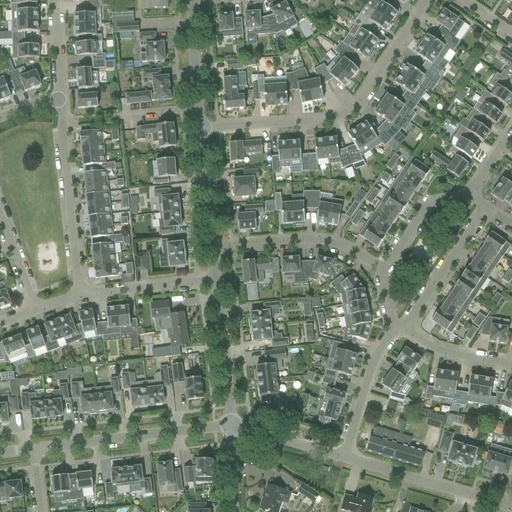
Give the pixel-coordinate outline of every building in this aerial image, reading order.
[(168,8),(167,0),(140,0),(141,9),(158,9),(168,8)] [(386,6),(389,1),(388,0),(375,0),(373,3),(378,7),(375,12),(391,22),(397,13),(386,6)] [(266,17),(271,34),(277,34),(282,31),(282,33),(297,25),(285,3),(271,11),(273,15),(266,17)] [(19,4),(11,4),(11,22),(37,21),(37,10),(27,10),(24,10),(23,4),(19,4)] [(84,14),(74,14),(75,26),(95,25),(101,24),(100,13),(100,7),(87,8),(87,14),(84,14)] [(460,42),(454,38),(464,24),(444,10),(436,23),(441,26),(436,34),(437,34),(442,37),(451,43),(456,47),(460,42)] [(271,34),(266,17),(260,19),(259,12),(245,13),(245,23),(246,36),(271,34)] [(390,25),(391,22),(375,12),(372,16),(367,13),(364,17),(359,14),(356,19),(371,29),(374,24),(385,32),(387,29),(388,30),(391,26),(390,25)] [(242,36),(242,29),(241,19),(232,19),(232,14),(218,15),(220,32),(220,38),(242,36)] [(368,34),(371,29),(356,19),(353,24),(354,25),(348,34),(355,39),(372,50),(378,41),(368,34)] [(138,23),(133,23),(133,20),(117,21),(117,33),(119,33),(131,32),(139,32),(138,23)] [(37,21),(11,22),(12,40),(25,39),(25,33),(28,33),(28,32),(38,32),(37,21)] [(95,36),(95,25),(75,26),(75,27),(74,27),(73,27),(74,35),(75,35),(75,37),(85,36),(88,36),(89,42),(89,43),(96,42),(101,42),(102,42),(101,35),(95,36)] [(155,33),(139,34),(140,43),(140,47),(146,46),(146,53),(140,53),(141,63),(165,61),(164,43),(155,44),(155,42),(155,33)] [(442,37),(438,43),(427,35),(426,37),(425,36),(420,42),(422,43),(421,44),(443,59),(449,50),(452,53),(456,47),(451,43),(442,37)] [(25,45),(25,39),(12,40),(13,59),(39,58),(39,52),(40,52),(40,47),(38,47),(38,45),(25,45)] [(371,52),(372,50),(355,39),(349,48),(341,42),(337,47),(352,57),(355,52),(366,59),(367,58),(369,59),(373,53),(371,52)] [(89,42),(75,43),(76,49),(74,49),(75,55),(76,55),(76,57),(91,56),(92,62),(105,62),(104,54),(102,54),(101,42),(96,42),(89,43),(89,42)] [(426,61),(422,67),(436,77),(440,79),(444,74),(436,68),(443,59),(421,44),(415,54),(426,61)] [(348,62),(352,57),(337,47),(334,52),(339,55),(332,63),(351,79),(358,71),(348,62)] [(504,70),(500,76),(510,83),(511,80),(511,56),(503,50),(498,57),(510,64),(505,71),(504,70)] [(10,60),(6,62),(10,70),(14,68),(10,60)] [(244,70),(243,60),(226,61),(227,71),(244,70)] [(323,65),(318,68),(327,83),(334,79),(344,88),(346,85),(347,86),(351,82),(349,81),(351,79),(332,63),(328,67),(326,68),(323,65)] [(422,67),(418,73),(407,65),(401,74),(426,91),(427,89),(425,88),(430,81),(432,82),(436,77),(422,67)] [(23,68),(9,73),(12,82),(15,90),(23,87),(25,92),(35,88),(35,90),(40,88),(39,86),(41,86),(36,71),(26,75),(23,68)] [(320,86),(327,83),(318,68),(313,70),(319,80),(308,82),(312,102),(323,100),(320,86)] [(79,90),(79,89),(92,88),(96,88),(96,87),(98,87),(97,72),(91,73),(90,69),(77,70),(79,90)] [(312,102),(308,82),(307,77),(304,69),(291,74),(292,91),(298,91),(301,104),(312,102)] [(6,85),(12,82),(9,73),(8,70),(1,73),(3,78),(0,79),(0,101),(4,100),(5,101),(10,99),(9,98),(11,97),(6,85)] [(170,90),(168,77),(160,77),(159,70),(143,72),(143,79),(148,79),(148,82),(152,82),(154,95),(150,95),(150,93),(126,95),(127,104),(151,102),(151,101),(154,101),(154,102),(159,101),(159,103),(166,102),(166,100),(171,100),(170,96),(172,96),(171,90),(170,90)] [(223,79),(225,97),(225,98),(237,97),(236,92),(243,92),(243,87),(246,87),(245,79),(239,74),(235,74),(235,78),(223,79)] [(286,92),(292,91),(291,74),(285,74),(285,78),(274,78),(276,106),(287,105),(286,92)] [(420,101),(418,99),(422,92),(424,93),(426,91),(401,74),(394,83),(406,91),(402,97),(416,106),(420,101)] [(511,95),(505,91),(510,83),(500,76),(497,74),(489,85),(495,89),(490,95),(499,101),(498,101),(507,107),(511,98),(511,95)] [(263,76),(257,76),(258,84),(259,94),(264,93),(265,100),(265,107),(266,107),(266,108),(276,107),(276,106),(274,78),(263,79),(263,76)] [(98,107),(96,88),(92,88),(79,89),(79,90),(79,95),(77,96),(78,109),(98,107)] [(493,109),(498,101),(499,101),(490,95),(485,91),(473,109),(479,113),(478,113),(487,118),(487,119),(495,124),(501,114),(493,109)] [(244,96),(243,92),(236,92),(237,97),(225,98),(225,97),(224,97),(225,110),(245,108),(244,96)] [(416,106),(402,97),(398,102),(387,95),(380,104),(402,119),(409,110),(412,112),(416,106)] [(402,119),(380,104),(380,105),(378,104),(374,110),(376,111),(374,113),(386,121),(380,127),(392,139),(399,132),(396,129),(402,119)] [(481,126),(487,119),(487,118),(478,113),(479,113),(473,109),(465,120),(471,124),(467,130),(475,136),(483,142),(490,132),(481,126)] [(366,122),(357,128),(371,150),(381,144),(384,147),(392,139),(380,127),(373,133),(366,122)] [(159,148),(166,148),(176,147),(173,124),(136,128),(137,141),(145,140),(145,135),(152,134),(153,143),(158,142),(159,148)] [(469,144),(475,136),(467,130),(461,126),(453,138),(459,142),(455,148),(463,154),(471,159),(478,149),(469,144)] [(371,150),(357,128),(347,134),(355,145),(346,148),(352,165),(362,161),(361,157),(371,150)] [(79,133),(81,144),(103,142),(101,131),(79,133)] [(346,148),(338,151),(336,138),(325,139),(327,160),(328,165),(340,163),(342,168),(352,165),(346,148)] [(327,160),(325,139),(314,141),(315,154),(307,155),(309,172),(317,171),(316,161),(327,160)] [(307,155),(300,155),(299,141),(296,142),(296,140),(291,140),(291,142),(288,142),(290,161),(291,168),(301,167),(302,172),(309,172),(307,155)] [(231,163),(241,162),(243,162),(243,154),(262,153),(261,141),(229,143),(231,163)] [(104,153),(103,142),(81,144),(81,145),(82,155),(104,153)] [(288,142),(277,143),(278,156),(271,157),(273,175),(280,174),(279,169),(291,168),(290,161),(288,142)] [(460,159),(463,154),(455,148),(452,146),(448,152),(456,157),(451,164),(434,152),(429,159),(458,179),(464,170),(465,171),(468,167),(467,166),(468,164),(460,159)] [(105,164),(104,153),(82,155),(83,166),(96,165),(97,172),(106,171),(110,171),(109,163),(105,164)] [(394,154),(390,161),(395,164),(399,158),(394,154)] [(411,158),(403,169),(421,181),(421,182),(422,183),(430,171),(411,158)] [(154,185),(159,185),(168,184),(168,178),(176,177),(176,176),(174,160),(174,159),(156,161),(158,178),(153,178),(154,185)] [(391,170),(395,164),(390,161),(386,167),(391,170)] [(413,192),(421,182),(421,181),(403,169),(396,180),(413,192)] [(232,195),(235,196),(235,198),(255,197),(254,178),(259,178),(258,170),(243,171),(243,179),(233,179),(234,190),(232,191),(232,195)] [(106,171),(97,172),(84,173),(84,174),(85,184),(107,182),(106,171)] [(385,173),(381,180),(386,183),(390,177),(385,173)] [(509,204),(511,199),(511,179),(507,176),(504,180),(502,179),(491,196),(502,203),(504,201),(509,204)] [(406,203),(413,192),(396,180),(388,191),(406,203)] [(108,193),(107,182),(85,184),(86,195),(108,193)] [(158,198),(160,214),(180,211),(179,209),(181,209),(180,203),(179,203),(178,196),(170,196),(169,189),(153,191),(154,199),(158,198)] [(374,189),(370,195),(375,199),(380,192),(374,189)] [(407,204),(406,203),(388,191),(381,202),(399,214),(399,215),(400,215),(407,204)] [(303,209),(310,209),(310,192),(303,192),(303,202),(292,203),(293,224),(295,224),(295,225),(302,225),(302,223),(304,223),(303,209)] [(319,199),(319,192),(310,192),(310,209),(318,209),(316,222),(319,223),(319,225),(324,226),(324,224),(327,224),(331,201),(319,199)] [(109,204),(108,193),(86,195),(87,202),(86,202),(87,206),(109,204)] [(293,224),(292,203),(286,204),(286,200),(281,200),(280,194),(274,194),(275,202),(276,212),(281,211),(282,224),(293,224)] [(371,205),(375,199),(370,195),(366,201),(371,205)] [(327,224),(338,226),(342,201),(331,199),(331,201),(327,224)] [(349,219),(359,205),(354,202),(345,216),(349,219)] [(391,225),(399,215),(399,214),(381,202),(373,213),(391,225)] [(110,215),(109,204),(87,206),(87,210),(88,210),(88,217),(110,215)] [(262,205),(244,207),(245,214),(237,215),(238,231),(240,231),(240,232),(245,232),(245,230),(256,229),(255,213),(263,213),(262,205)] [(359,210),(355,217),(360,220),(365,214),(359,210)] [(181,226),(180,211),(160,214),(160,220),(158,220),(159,228),(158,228),(159,236),(174,234),(173,227),(181,226)] [(384,236),(391,225),(373,213),(366,224),(384,236)] [(112,225),(110,215),(88,217),(89,217),(90,228),(112,225)] [(356,227),(360,220),(355,217),(351,223),(356,227)] [(385,237),(384,236),(366,224),(358,235),(377,248),(385,237)] [(113,236),(112,225),(90,228),(91,238),(91,239),(104,237),(113,236)] [(491,233),(483,244),(503,257),(510,246),(491,233)] [(114,244),(118,243),(118,240),(117,236),(113,236),(104,237),(105,244),(91,246),(92,246),(93,257),(115,254),(114,244)] [(174,239),(161,241),(163,257),(168,257),(170,268),(178,267),(178,268),(184,268),(184,266),(185,266),(185,257),(184,251),(183,242),(174,243),(174,239)] [(503,257),(483,244),(484,245),(481,249),(480,248),(477,253),(478,254),(477,255),(495,268),(502,257),(503,257)] [(116,265),(115,254),(93,257),(94,267),(94,268),(116,265)] [(136,272),(148,270),(146,254),(134,256),(136,272)] [(495,268),(477,255),(476,257),(474,256),(471,261),(473,262),(470,266),(487,279),(495,268)] [(283,259),(281,259),(282,274),(293,273),(293,286),(307,285),(307,280),(306,262),(299,262),(299,257),(288,258),(288,256),(283,257),(283,259)] [(315,262),(306,262),(307,280),(310,280),(317,281),(319,275),(329,277),(333,261),(317,257),(315,262)] [(270,259),(254,261),(241,262),(244,285),(246,285),(248,301),(258,300),(256,284),(256,283),(263,282),(262,271),(271,270),(270,259)] [(117,276),(116,265),(94,268),(95,279),(117,276)] [(470,266),(469,266),(461,277),(480,290),(487,279),(470,266)] [(331,284),(330,285),(333,290),(334,289),(338,295),(340,294),(364,290),(364,289),(353,275),(345,281),(341,276),(333,282),(331,284)] [(508,284),(511,279),(505,275),(502,280),(508,284)] [(480,290),(461,277),(453,288),(454,289),(455,288),(473,301),(480,290)] [(3,283),(0,284),(0,308),(11,304),(11,303),(12,303),(10,298),(9,299),(3,283)] [(455,288),(454,289),(452,293),(450,292),(447,297),(448,298),(447,300),(465,312),(473,301),(455,288)] [(364,290),(340,294),(342,305),(366,301),(364,290)] [(496,293),(493,298),(499,303),(502,298),(496,293)] [(312,308),(320,307),(319,298),(310,300),(312,308)] [(496,308),(499,303),(493,298),(490,303),(496,308)] [(465,312),(447,300),(446,301),(445,300),(442,305),(443,306),(440,310),(439,309),(439,310),(458,323),(458,322),(465,312)] [(366,301),(342,305),(344,317),(368,312),(366,301)] [(168,302),(151,304),(153,318),(166,317),(167,330),(185,328),(183,314),(171,315),(171,312),(169,313),(168,302)] [(250,313),(251,319),(249,320),(250,328),(251,328),(270,326),(269,318),(274,318),(274,315),(279,315),(279,310),(281,310),(280,303),(263,304),(264,312),(250,313)] [(120,334),(117,308),(116,308),(116,307),(107,307),(107,308),(108,308),(108,309),(106,309),(107,322),(101,323),(103,336),(120,334)] [(128,307),(117,308),(120,334),(137,332),(136,319),(130,320),(128,307)] [(79,313),(81,324),(83,333),(95,331),(96,337),(103,336),(101,323),(95,324),(92,310),(90,311),(90,309),(84,310),(85,312),(79,313)] [(458,323),(439,310),(431,321),(451,334),(458,323)] [(344,317),(346,328),(370,323),(368,312),(344,317)] [(479,314),(476,319),(482,323),(485,318),(479,314)] [(58,320),(57,320),(64,338),(71,336),(74,343),(84,339),(83,333),(81,324),(74,327),(69,316),(65,317),(64,316),(57,318),(58,320)] [(505,344),(508,328),(497,326),(499,319),(489,318),(477,335),(489,337),(489,342),(505,344)] [(478,328),(482,323),(476,319),(472,324),(478,328)] [(64,338),(57,320),(44,325),(48,336),(42,338),(42,339),(45,347),(47,353),(59,348),(56,341),(64,338)] [(316,341),(312,323),(305,325),(308,342),(316,341)] [(344,335),(342,341),(345,342),(346,342),(354,344),(356,338),(366,341),(370,323),(346,328),(344,335)] [(271,333),(270,326),(251,328),(253,342),(257,341),(257,342),(262,342),(262,341),(267,340),(267,341),(271,341),(272,348),(282,346),(288,346),(287,339),(281,339),(281,335),(276,335),(276,333),(271,333)] [(30,345),(24,347),(27,354),(26,354),(28,359),(35,356),(33,351),(45,347),(42,339),(42,338),(38,327),(32,330),(32,328),(27,330),(27,331),(26,332),(30,345)] [(465,337),(470,341),(477,330),(472,327),(465,337)] [(172,346),(152,350),(154,359),(181,356),(179,346),(188,345),(185,328),(167,330),(169,339),(171,338),(172,346)] [(131,340),(130,340),(131,350),(139,350),(138,335),(136,335),(133,339),(133,342),(131,342),(131,340)] [(2,343),(7,355),(9,361),(26,354),(27,354),(24,347),(20,336),(2,343)] [(333,342),(328,359),(354,366),(357,355),(344,352),(345,345),(336,342),(333,342)] [(398,362),(392,370),(404,378),(410,370),(413,372),(421,359),(411,352),(412,351),(407,347),(406,349),(405,348),(397,360),(398,362)] [(256,366),(257,373),(255,373),(256,380),(258,380),(258,381),(276,379),(275,371),(281,370),(280,360),(286,359),(285,350),(274,351),(264,352),(265,362),(266,362),(266,365),(256,366)] [(326,370),(324,376),(336,380),(338,373),(351,377),(352,374),(353,374),(355,369),(353,368),(354,366),(328,359),(326,370)] [(187,401),(192,400),(192,402),(199,401),(198,400),(203,399),(201,388),(203,388),(202,382),(201,382),(200,378),(193,379),(192,374),(183,375),(182,364),(171,365),(174,384),(184,383),(184,382),(185,382),(187,401)] [(167,367),(160,368),(162,383),(155,384),(155,381),(146,382),(148,406),(164,404),(163,400),(164,400),(164,394),(162,395),(162,388),(169,387),(168,377),(167,367)] [(407,380),(404,378),(392,370),(387,377),(386,376),(382,382),(383,383),(382,385),(391,392),(388,399),(403,404),(405,396),(398,394),(407,380)] [(443,398),(447,372),(436,370),(433,388),(427,387),(425,397),(425,399),(431,400),(432,396),(443,398)] [(449,373),(447,372),(443,398),(454,400),(453,404),(459,405),(461,392),(455,391),(458,374),(456,374),(456,372),(449,371),(449,373)] [(0,375),(1,381),(14,380),(13,372),(0,374),(0,375)] [(148,406),(146,382),(130,384),(128,373),(121,374),(123,390),(130,389),(132,408),(140,407),(140,409),(147,408),(147,406),(148,406)] [(477,404),(481,378),(480,378),(480,377),(481,376),(472,375),(472,376),(470,376),(467,394),(461,392),(459,405),(466,406),(466,402),(477,404)] [(323,376),(321,383),(334,387),(336,380),(324,376),(323,376)] [(111,391),(95,393),(96,395),(98,412),(113,410),(112,401),(113,401),(113,395),(119,394),(118,384),(117,378),(110,379),(111,386),(111,391)] [(492,380),(481,378),(477,404),(488,406),(487,410),(494,411),(495,405),(496,398),(490,397),(492,380)] [(278,394),(276,379),(258,381),(258,383),(257,383),(258,388),(259,388),(259,397),(260,397),(261,404),(270,403),(272,403),(271,407),(283,411),(286,402),(281,400),(282,398),(281,394),(278,394)] [(511,405),(511,404),(511,382),(510,382),(504,394),(496,393),(496,398),(495,405),(501,406),(510,409),(511,405)] [(78,383),(71,384),(71,389),(72,399),(79,399),(80,406),(82,406),(82,414),(89,413),(89,415),(96,414),(96,412),(98,412),(96,395),(95,388),(83,390),(79,390),(78,383)] [(53,397),(44,398),(47,418),(49,418),(49,419),(55,419),(55,417),(62,416),(60,401),(68,400),(66,384),(59,385),(60,391),(53,392),(53,397)] [(323,401),(328,402),(341,406),(342,406),(345,394),(326,389),(323,401)] [(47,418),(44,398),(35,399),(35,394),(28,395),(28,394),(21,395),(23,411),(31,410),(32,420),(47,418)] [(303,394),(299,408),(306,410),(310,397),(303,394)] [(6,425),(6,423),(8,423),(7,412),(10,412),(10,413),(18,412),(17,396),(8,397),(9,404),(0,404),(0,423),(1,424),(1,425),(6,425)] [(336,422),(341,406),(328,402),(325,413),(320,412),(318,422),(329,425),(331,420),(336,422)] [(447,415),(445,426),(450,427),(453,416),(447,415)] [(436,416),(432,429),(439,431),(440,427),(443,418),(436,416)] [(496,425),(495,433),(504,434),(505,426),(496,425)] [(368,442),(365,452),(392,460),(399,435),(392,433),(389,441),(380,438),(383,430),(375,428),(373,436),(370,435),(368,442)] [(444,432),(438,451),(447,453),(449,453),(447,461),(455,463),(455,464),(463,467),(463,466),(471,468),(473,462),(474,463),(476,456),(475,456),(476,450),(471,448),(472,446),(459,442),(458,444),(453,443),(452,445),(450,444),(452,435),(444,432)] [(399,435),(392,460),(393,460),(420,468),(423,459),(425,452),(409,447),(403,445),(406,437),(399,435)] [(511,468),(511,455),(511,460),(500,456),(502,448),(491,445),(489,453),(488,453),(483,469),(485,469),(485,471),(490,473),(490,471),(492,471),(498,473),(507,476),(509,468),(511,468)] [(214,462),(212,462),(212,460),(196,459),(196,467),(192,468),(192,467),(183,468),(185,484),(194,483),(194,482),(200,482),(200,478),(212,478),(212,467),(214,467),(214,462)] [(182,492),(180,480),(179,470),(172,471),(171,463),(164,463),(164,462),(157,463),(157,464),(156,464),(159,487),(166,486),(167,493),(174,492),(175,493),(182,492)] [(126,468),(128,486),(128,492),(140,491),(139,490),(144,489),(145,495),(152,494),(150,479),(143,479),(143,475),(142,475),(141,466),(126,468)] [(128,486),(126,468),(124,468),(123,467),(117,467),(117,469),(111,470),(112,478),(110,478),(111,483),(104,484),(106,494),(106,500),(113,499),(113,493),(117,492),(117,488),(128,486)] [(77,474),(76,474),(79,500),(83,499),(82,490),(93,488),(91,472),(85,473),(84,471),(77,472),(77,474)] [(79,500),(76,474),(51,477),(52,485),(50,486),(51,493),(53,493),(53,494),(63,493),(64,502),(79,500)] [(20,481),(0,483),(0,497),(6,497),(7,499),(22,497),(20,481)] [(268,485),(260,509),(269,511),(279,511),(282,503),(287,504),(290,494),(284,492),(284,491),(273,487),(268,485)] [(303,486),(299,492),(314,502),(318,495),(303,486)] [(358,494),(357,499),(345,496),(341,509),(350,511),(370,511),(372,508),(370,508),(373,499),(358,494)]
